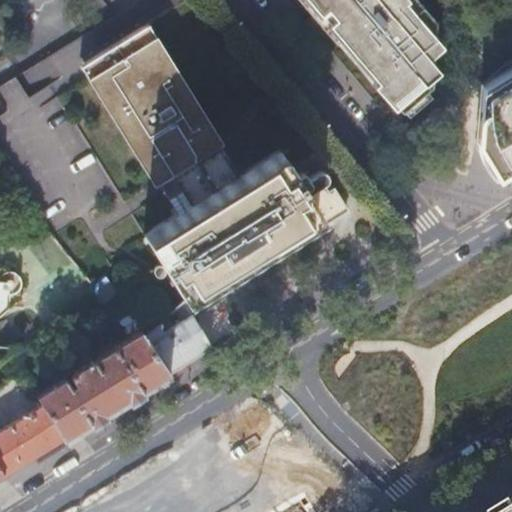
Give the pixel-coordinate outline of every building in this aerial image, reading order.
[(301,0),(314,14),(318,11),(327,21),(323,25),(382,93),(387,103),(391,108),(394,105),(397,110),(429,83),(429,75),(437,68),(430,60),(432,17),(417,0),(301,0)] [(178,212),(236,177),(214,141),(144,27),(90,60),(98,73),(134,132),(131,134),(159,180),(163,186),(166,192),(165,192),(178,212)] [(511,57),(507,61),(502,66),(499,72),(498,75),(491,83),(480,91),(476,139),(494,170),(511,158),(511,57)] [(145,232),(180,290),(315,209),(295,175),(280,150),(236,177),(178,212),(145,232)] [(315,209),(180,290),(195,313),(213,302),(225,295),(219,284),(238,272),(256,261),(254,258),(263,253),(272,248),(274,251),(291,240),(308,229),(311,233),(348,211),(334,187),(333,188),(330,183),(328,179),(329,175),(325,170),(322,169),(307,178),(303,170),(295,175),(315,209)] [(99,296),(111,286),(102,276),(92,284),(90,286),(99,296)] [(199,350),(210,343),(191,312),(161,331),(157,324),(149,331),(143,337),(144,340),(164,372),(177,364),(188,357),(199,350)] [(144,340),(40,405),(61,437),(77,427),(108,407),(132,392),(149,382),(164,372),(144,340)] [(0,429),(0,475),(9,469),(24,460),(42,449),(61,437),(40,405),(0,429)]
